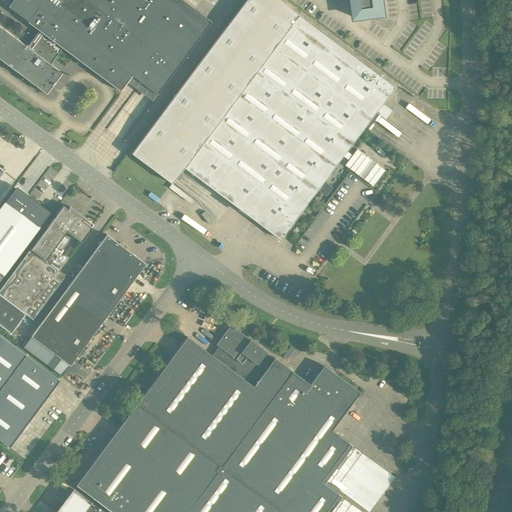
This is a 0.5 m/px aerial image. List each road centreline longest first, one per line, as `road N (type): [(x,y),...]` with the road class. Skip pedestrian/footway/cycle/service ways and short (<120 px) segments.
road 1 (unclassified): [(440,341),(463,175),(465,0)]
road 2 (unclassified): [(6,511),(198,256)]
road 3 (unclassified): [(440,341),(343,331),(274,307),(198,256)]
road 4 (unclassified): [(198,256),(0,111)]
road 5 (unclassified): [(411,511),(440,341)]
